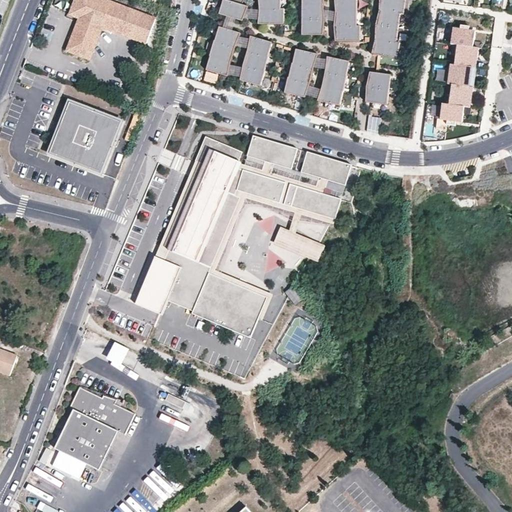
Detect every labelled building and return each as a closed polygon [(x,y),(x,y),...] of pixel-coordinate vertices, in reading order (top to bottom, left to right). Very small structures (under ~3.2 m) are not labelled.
[(147,44),(157,19),(105,0),(75,0),(70,15),(80,18),(68,51),(91,60),(103,27),(147,44)] [(243,6),(244,0),(224,0),(220,15),(243,22),(248,7),(243,6)] [(281,10),(281,0),(259,0),(260,10),(259,25),(285,25),(285,10),(281,10)] [(325,21),(324,6),(324,0),(303,0),(303,35),(324,36),(325,21)] [(357,27),(357,0),(335,0),(336,13),(335,27),(336,42),(361,42),(361,27),(357,27)] [(397,43),(401,14),(404,15),(405,0),(380,0),(380,11),(376,26),(376,41),(372,55),(398,59),(400,43),(397,43)] [(462,30),(455,29),(452,45),(454,45),(474,48),(476,32),(470,31),(471,27),(462,26),(462,30)] [(236,48),(241,34),(220,27),(211,56),(207,71),(229,77),(231,62),(236,48)] [(241,81),(261,87),(273,43),(251,37),(241,81)] [(474,48),(454,45),(452,55),(458,55),(457,65),(472,67),(475,48),(474,48)] [(306,98),(319,55),(297,50),(285,93),(306,98)] [(340,106),(347,77),(350,62),(328,57),(326,73),(318,101),(340,106)] [(471,88),(473,68),(472,67),(457,65),(453,65),(450,85),(454,85),(469,87),(471,88)] [(444,82),(447,69),(436,67),(434,80),(444,82)] [(387,105),(391,75),(370,73),(367,88),(367,103),(387,105)] [(469,87),(454,85),(453,95),(451,105),(465,107),(467,107),(469,87)] [(102,174),(122,122),(71,102),(50,154),(102,174)] [(444,104),(442,119),(439,119),(438,129),(448,130),(448,125),(456,126),(457,121),(463,122),(465,107),(451,105),(446,104),(444,104)] [(377,132),(381,119),(370,115),(366,128),(377,132)] [(241,198),(236,196),(237,191),(333,219),(336,220),(342,199),(325,194),(329,181),(346,186),(352,165),(308,152),(302,173),(319,178),(317,186),(272,173),(275,165),(292,170),(298,149),(254,136),(248,157),(265,162),(263,170),(239,163),(243,152),(206,137),(196,161),(205,165),(167,256),(165,261),(156,257),(136,304),(163,316),(169,301),(193,312),(192,314),(251,339),(259,319),(268,298),(209,273),(212,266),(241,198)] [(157,253),(156,257),(165,261),(167,256),(205,165),(196,161),(157,253)] [(217,267),(246,199),(296,213),(291,231),(281,228),(276,245),(322,259),(327,241),(297,232),(302,215),(335,225),(336,220),(333,219),(237,191),(236,196),(241,198),(212,266),(217,267)] [(272,296),(215,272),(217,267),(212,266),(209,273),(268,298),(259,319),(261,320),(272,296)] [(285,293),(296,306),(303,301),(293,287),(285,293)] [(116,343),(110,356),(124,362),(130,350),(116,343)] [(0,364),(10,360),(17,359),(19,355),(0,348),(0,364)] [(0,370),(11,375),(17,359),(10,360),(0,364),(0,370)] [(136,413),(116,404),(118,399),(104,395),(103,398),(81,387),(71,408),(75,410),(121,432),(126,434),(136,413)] [(121,432),(75,410),(56,449),(102,471),(121,432)] [(47,461),(57,466),(62,455),(51,450),(47,461)]
